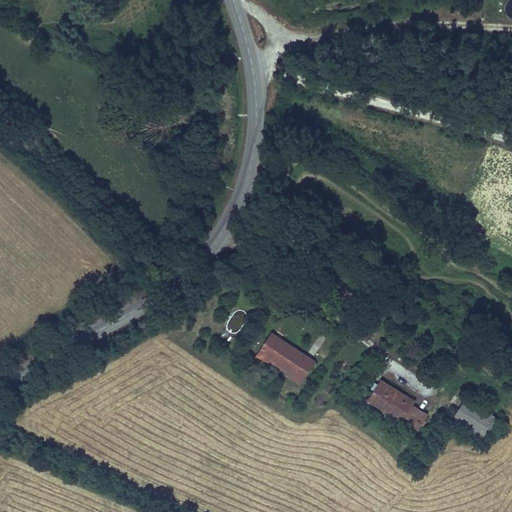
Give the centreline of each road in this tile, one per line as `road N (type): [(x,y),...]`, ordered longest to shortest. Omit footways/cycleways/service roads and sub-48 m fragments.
road 1 (tertiary): [(0,392),(137,308),(221,233),(247,173),(252,131),(248,53),(231,0)]
road 2 (track): [(250,69),(405,104),(511,139)]
road 3 (track): [(244,41),(471,14)]
